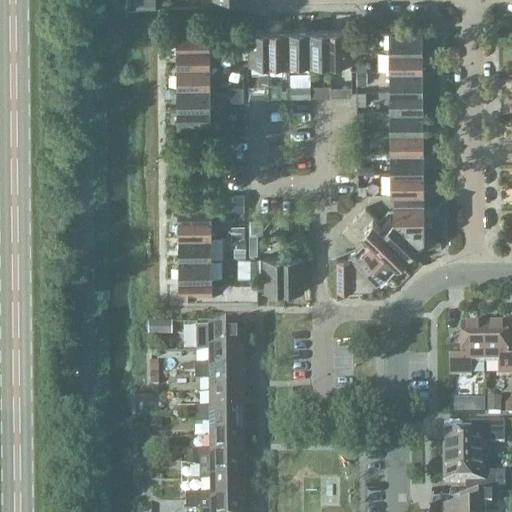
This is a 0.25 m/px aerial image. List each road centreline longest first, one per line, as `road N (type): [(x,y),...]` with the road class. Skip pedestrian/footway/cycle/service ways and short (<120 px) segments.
road 1 (tertiary): [(16,511),(10,0)]
road 2 (residential): [(473,273),(471,0)]
road 3 (residential): [(399,511),(396,313)]
road 4 (residential): [(320,314),(313,184)]
road 5 (residential): [(313,184),(258,181),(258,107)]
